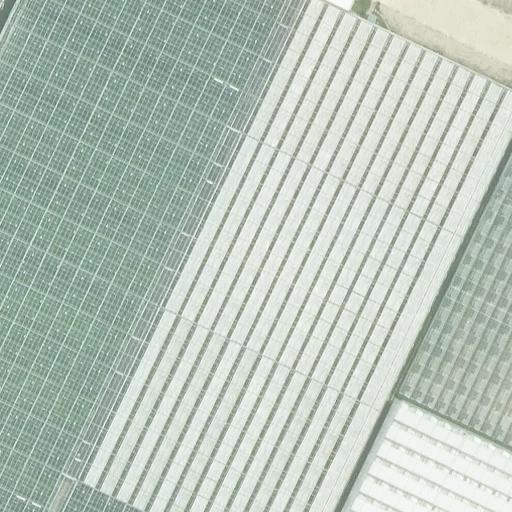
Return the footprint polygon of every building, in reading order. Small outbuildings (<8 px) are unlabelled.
[(0,0),(0,19),(9,0),(0,0)] [(332,511),(511,134),(511,99),(345,20),(302,0),(17,0),(0,36),(0,511),(332,511)] [(302,0),(345,20),(354,0),(302,0)] [(399,0),(398,4),(413,11),(417,0),(399,0)] [(417,0),(413,11),(428,18),(436,0),(417,0)] [(436,0),(428,18),(443,25),(454,0),(436,0)] [(465,0),(454,0),(443,25),(458,32),(472,3),(465,0)] [(472,3),(458,32),(474,39),(487,10),(472,3)] [(489,47),(503,18),(487,10),(474,39),(489,47)] [(511,22),(503,18),(489,47),(504,54),(511,36),(511,22)] [(511,155),(495,193),(397,399),(511,453),(511,155)] [(511,511),(511,465),(507,463),(391,408),(341,511),(511,511)]
